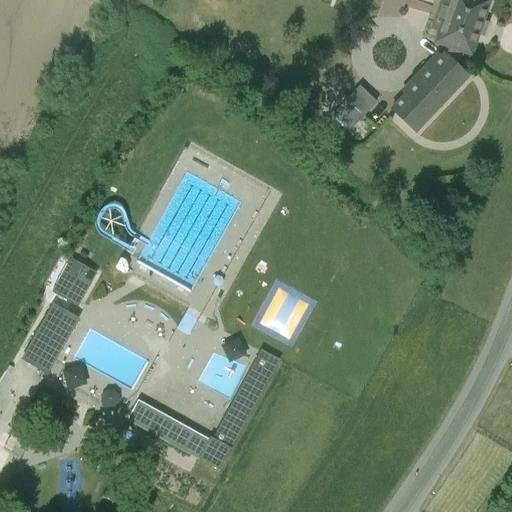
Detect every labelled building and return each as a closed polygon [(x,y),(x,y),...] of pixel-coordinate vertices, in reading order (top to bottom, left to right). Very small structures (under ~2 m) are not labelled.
[(444,53),(391,109),(415,132),(468,75),(457,65),(463,50),(470,52),(478,28),(480,29),(482,22),(480,21),(488,1),(485,0),(451,0),(449,7),(443,5),(438,22),(443,24),(437,41),(451,46),(447,56),(444,53)] [(77,305),(95,273),(71,260),(53,292),(77,305)] [(47,372),(77,319),(54,306),(23,359),(47,372)] [(261,351),(249,373),(267,383),(279,361),(261,351)] [(267,383),(249,373),(231,405),(249,415),(267,383)] [(138,401),(128,419),(148,430),(158,412),(138,401)] [(188,429),(178,447),(190,453),(199,458),(219,470),(249,415),(231,405),(212,439),(210,438),(209,440),(188,429)] [(178,447),(188,429),(158,412),(148,430),(178,447)]
